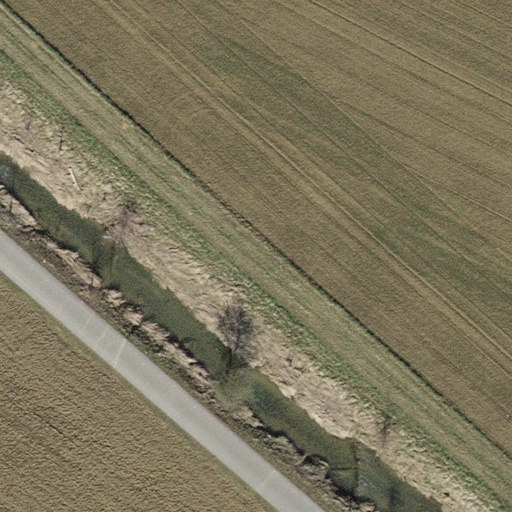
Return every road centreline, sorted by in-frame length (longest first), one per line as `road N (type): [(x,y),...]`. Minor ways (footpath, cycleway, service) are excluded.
road 1 (track): [(511,497),(0,46)]
road 2 (track): [(0,240),(309,511)]
